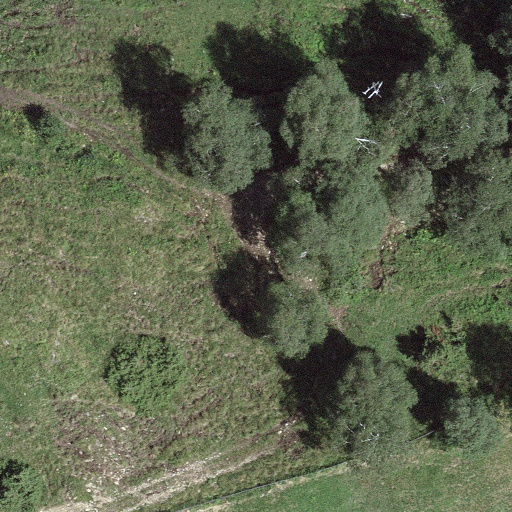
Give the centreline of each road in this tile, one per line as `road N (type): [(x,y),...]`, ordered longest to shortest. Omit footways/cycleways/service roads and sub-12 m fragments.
road 1 (track): [(193,173),(327,295),(341,327),(340,363),(318,408),(268,448),(210,486),(144,511)]
road 2 (track): [(511,139),(193,173)]
road 3 (track): [(193,173),(90,115),(0,92)]
